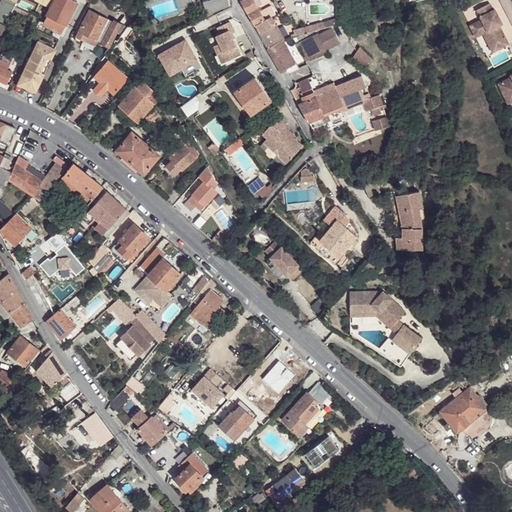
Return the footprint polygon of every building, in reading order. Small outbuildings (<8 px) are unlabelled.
[(0,0),(0,16),(7,20),(8,18),(13,6),(15,2),(9,0),(0,0)] [(34,0),(34,1),(50,9),(42,24),(59,33),(75,4),(67,0),(34,0)] [(229,6),(227,0),(215,0),(202,5),(206,18),(229,6)] [(241,0),(240,1),(254,26),(264,20),(260,13),(253,0),(241,0)] [(488,3),(474,9),(479,19),(480,21),(476,23),(475,21),(467,25),(473,36),(481,33),(485,42),(491,40),(495,49),(506,44),(497,25),(500,24),(493,9),(491,9),(488,3)] [(13,6),(8,18),(15,21),(17,19),(21,10),(13,6)] [(260,13),(264,20),(273,15),(275,14),(271,7),(260,13)] [(26,12),(21,10),(17,19),(21,21),(26,12)] [(76,37),(85,42),(88,38),(98,43),(108,21),(89,11),(76,37)] [(128,21),(125,15),(118,24),(123,27),(128,21)] [(254,26),(266,48),(286,38),(273,15),(264,20),(254,26)] [(337,17),(315,23),(317,29),(337,23),(337,17)] [(222,51),(217,54),(221,62),(239,54),(229,32),(234,30),(229,20),(217,25),(220,32),(215,35),(218,42),(222,51)] [(108,49),(123,27),(118,24),(113,21),(102,44),(108,49)] [(315,23),(294,29),(296,35),(317,29),(315,23)] [(341,43),(333,27),(300,42),(308,59),(341,43)] [(95,47),(85,42),(76,37),(74,41),(93,51),(95,47)] [(88,38),(85,42),(95,47),(98,43),(88,38)] [(491,40),(485,42),(489,51),(495,49),(491,40)] [(37,41),(16,82),(34,92),(43,73),(40,72),(51,48),(37,41)] [(180,41),(156,54),(168,75),(179,68),(183,76),(188,73),(184,66),(196,59),(186,43),(180,41)] [(278,43),(266,49),(280,73),(297,64),(284,41),(278,43)] [(213,45),(217,54),(222,51),(218,42),(213,45)] [(55,51),(51,48),(40,72),(43,73),(55,51)] [(108,61),(95,75),(100,81),(94,88),(102,95),(108,88),(114,93),(128,78),(108,61)] [(11,72),(0,65),(0,79),(6,82),(11,72)] [(510,76),(497,83),(503,96),(509,94),(511,100),(511,72),(509,74),(510,76)] [(306,121),(309,120),(312,126),(323,121),(329,119),(326,113),(342,106),(343,108),(361,100),(365,109),(370,107),(373,114),(380,111),(379,109),(383,107),(383,106),(386,105),(385,102),(383,103),(382,101),(379,92),(365,97),(362,92),(360,93),(353,77),(335,85),(335,87),(314,96),(312,91),(310,86),(311,86),(306,76),(297,80),(300,87),(290,91),(306,121)] [(250,115),(270,101),(255,78),(235,92),(250,115)] [(6,82),(0,79),(0,86),(6,89),(8,83),(6,82)] [(126,96),(120,103),(138,120),(160,95),(144,80),(141,79),(126,96)] [(34,92),(16,82),(14,85),(32,95),(34,92)] [(335,87),(335,85),(333,82),(312,91),(314,96),(335,87)] [(126,96),(121,91),(114,100),(119,105),(120,103),(126,96)] [(78,121),(97,99),(90,93),(71,116),(78,121)] [(509,94),(503,96),(506,103),(511,100),(509,94)] [(387,107),(392,122),(398,120),(393,105),(387,107)] [(267,136),(263,141),(286,162),(302,144),(294,137),(296,134),(284,124),(288,119),(282,114),(273,123),(271,122),(265,129),(270,133),(267,136)] [(374,128),(389,123),(386,115),(372,119),(374,128)] [(17,128),(5,123),(0,136),(0,140),(10,145),(17,128)] [(121,158),(135,170),(137,168),(143,172),(157,154),(132,133),(117,151),(122,155),(121,158)] [(181,168),(197,153),(186,140),(169,155),(174,160),(168,166),(173,173),(180,167),(181,168)] [(286,162),(263,141),(260,144),(283,165),(286,162)] [(0,153),(0,166),(7,169),(13,157),(6,154),(5,156),(0,153)] [(18,157),(15,163),(24,169),(28,163),(18,157)] [(43,196),(64,170),(55,162),(42,181),(42,182),(40,186),(36,191),(32,196),(39,201),(43,196)] [(9,179),(32,196),(36,191),(40,186),(42,182),(42,181),(24,169),(15,163),(12,171),(9,179)] [(104,186),(103,186),(91,176),(84,171),(74,163),(65,175),(93,197),(102,187),(104,186)] [(0,181),(7,184),(9,179),(12,171),(7,169),(0,166),(0,181)] [(217,185),(207,167),(199,175),(204,181),(192,193),(205,205),(217,192),(213,189),(217,185)] [(87,168),(84,171),(91,176),(93,173),(87,168)] [(91,200),(93,197),(65,175),(58,183),(86,206),(91,201),(91,200)] [(172,204),(185,190),(177,182),(163,196),(172,204)] [(260,186),(253,194),(260,200),(266,193),(264,190),(260,186)] [(106,191),(102,187),(93,197),(91,200),(91,201),(94,204),(106,191)] [(130,212),(106,191),(94,204),(84,216),(90,221),(97,214),(98,216),(97,218),(98,219),(100,221),(102,219),(114,229),(130,212)] [(403,224),(420,221),(418,209),(421,209),(418,191),(395,196),(402,223),(401,224),(403,224)] [(205,205),(192,193),(189,196),(202,208),(205,205)] [(27,213),(37,200),(30,196),(21,208),(27,213)] [(321,220),(330,227),(336,220),(339,222),(345,215),(334,206),(321,220)] [(191,222),(198,228),(208,217),(201,211),(191,222)] [(32,229),(16,214),(5,226),(0,230),(0,231),(16,247),(32,229)] [(109,235),(114,229),(102,219),(100,221),(96,225),(109,235)] [(330,227),(322,236),(319,239),(338,256),(341,253),(355,237),(339,222),(336,220),(330,227)] [(421,224),(420,221),(403,224),(401,224),(401,226),(402,228),(402,238),(402,250),(421,250),(421,224)] [(143,242),(147,238),(148,236),(134,223),(119,239),(133,252),(143,242)] [(319,239),(322,236),(319,234),(312,244),(334,263),(343,254),(341,253),(338,256),(319,239)] [(90,259),(100,270),(110,261),(101,248),(90,259)] [(291,274),(296,279),(303,272),(279,250),(269,262),(287,279),(288,277),(291,274)] [(181,273),(163,257),(148,274),(152,278),(144,289),(162,306),(172,296),(165,290),(181,273)] [(25,279),(32,275),(35,274),(31,266),(21,272),(25,279)] [(32,317),(8,273),(0,279),(0,296),(21,325),(32,317)] [(203,275),(196,284),(200,288),(207,279),(203,275)] [(217,284),(211,277),(200,291),(206,295),(210,289),(212,290),(217,284)] [(224,300),(212,290),(210,289),(206,295),(202,300),(198,304),(212,315),(224,300)] [(206,295),(200,291),(196,295),(202,300),(206,295)] [(388,328),(403,312),(381,292),(348,293),(348,311),(369,310),(369,316),(375,316),(388,328)] [(218,319),(212,315),(198,304),(192,313),(210,328),(218,319)] [(74,327),(59,308),(53,313),(45,320),(60,338),(65,335),(74,327)] [(145,325),(147,328),(152,323),(155,320),(147,313),(140,320),(141,321),(145,325)] [(135,315),(128,322),(132,325),(149,343),(149,342),(155,336),(147,328),(145,325),(141,321),(140,320),(139,319),(136,316),(135,315)] [(138,354),(149,343),(132,325),(129,328),(120,335),(122,337),(136,352),(138,354)] [(410,353),(421,338),(403,325),(392,339),(410,353)] [(77,331),(74,327),(65,335),(68,338),(77,331)] [(21,336),(8,351),(24,365),(37,350),(21,336)] [(122,337),(115,342),(130,358),(136,352),(122,337)] [(285,360),(274,350),(263,362),(275,372),(285,360)] [(24,365),(8,351),(4,357),(21,369),(24,365)] [(65,371),(52,351),(36,371),(51,385),(65,371)] [(0,371),(0,384),(7,391),(16,380),(2,369),(0,371)] [(202,374),(185,396),(206,412),(216,398),(208,391),(214,383),(202,374)] [(125,383),(109,402),(116,409),(134,390),(125,383)] [(81,393),(74,384),(68,389),(75,398),(81,393)] [(470,387),(461,395),(467,402),(476,395),(470,387)] [(313,402),(316,399),(307,391),(299,400),(296,404),(290,411),(304,423),(305,422),(318,407),(313,402)] [(456,435),(463,430),(479,417),(467,402),(461,395),(438,413),(456,435)] [(476,395),(467,402),(479,417),(487,409),(476,395)] [(230,410),(231,410),(233,412),(239,405),(241,404),(255,416),(256,414),(239,400),(230,410)] [(239,405),(253,417),(255,416),(241,404),(239,405)] [(234,440),(253,417),(239,405),(233,412),(231,410),(218,426),(234,440)] [(479,417),(463,430),(466,433),(471,435),(477,435),(482,434),(487,430),(490,425),(491,420),(490,415),(487,409),(479,417)] [(307,426),(305,422),(304,423),(290,411),(282,419),(299,435),(307,426)] [(144,412),(131,423),(150,445),(166,432),(151,415),(148,418),(144,412)] [(113,438),(95,413),(82,422),(101,447),(113,438)] [(359,433),(363,438),(372,431),(368,426),(359,433)] [(338,448),(328,435),(302,456),(312,469),(338,448)] [(190,463),(195,459),(191,454),(177,467),(181,471),(190,463)] [(195,459),(190,463),(201,475),(206,471),(195,459)] [(233,460),(230,464),(238,471),(241,467),(233,460)] [(201,475),(190,463),(181,471),(174,477),(181,484),(179,485),(184,490),(186,489),(189,491),(196,485),(193,482),(201,475)] [(411,481),(421,474),(412,463),(402,470),(411,481)] [(287,475),(297,489),(304,485),(293,471),(287,475)] [(287,497),(297,489),(287,475),(271,488),(277,496),(278,497),(281,501),(286,498),(287,497)] [(105,484),(88,499),(99,511),(128,511),(122,504),(105,484)] [(277,496),(271,488),(265,492),(272,501),(276,499),(275,497),(277,496)] [(83,497),(77,491),(65,505),(71,511),(83,497)] [(260,492),(252,498),(256,504),(264,497),(260,492)] [(300,503),(297,497),(291,502),(289,503),(285,506),(277,511),(295,511),(297,511),(294,505),(300,503)] [(203,499),(191,510),(192,511),(203,511),(209,507),(210,506),(203,499)]
